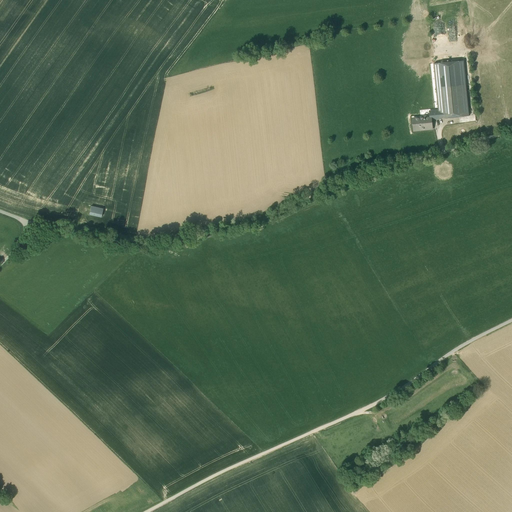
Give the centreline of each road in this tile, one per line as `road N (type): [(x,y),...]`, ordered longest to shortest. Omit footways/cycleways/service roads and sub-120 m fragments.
road 1 (unclassified): [(28,222),(150,245),(511,130)]
road 2 (unclassified): [(145,511),(358,412),(511,320)]
